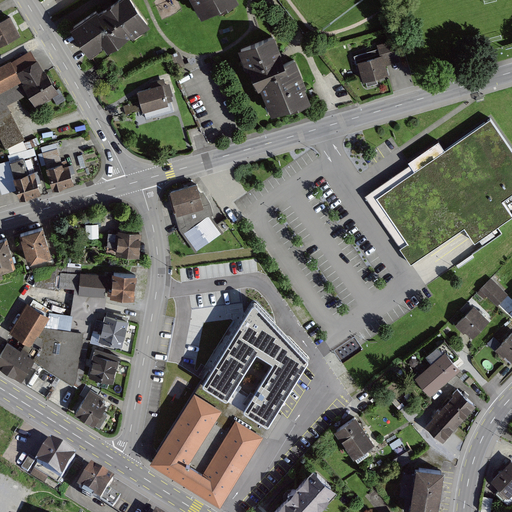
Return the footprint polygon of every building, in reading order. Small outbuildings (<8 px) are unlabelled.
[(96,11),(73,27),(89,50),(95,45),(97,48),(105,42),(107,45),(115,39),(117,42),(138,27),(140,30),(149,24),(131,0),(117,0),(99,14),(96,11)] [(156,0),(157,9),(164,8),(163,0),(156,0)] [(195,0),(203,13),(227,0),(229,3),(233,0),(195,0)] [(9,17),(0,21),(0,45),(18,38),(9,17)] [(273,37),(241,51),(245,60),(248,59),(257,79),(259,78),(274,111),(300,100),(301,103),(309,100),(303,85),(306,84),(295,59),(285,63),(273,37)] [(378,54),(356,60),(361,81),(387,75),(384,64),(399,60),(395,41),(376,46),(378,54)] [(53,93),(32,51),(10,62),(0,66),(0,136),(10,157),(27,148),(4,103),(23,94),(31,110),(49,101),(52,108),(65,101),(59,90),(53,93)] [(160,83),(132,91),(138,111),(166,102),(160,83)] [(441,142),(364,195),(365,196),(411,263),(465,227),(475,241),(511,215),(511,151),(490,119),(446,149),(441,142)] [(66,159),(43,167),(51,191),(75,183),(66,159)] [(23,160),(9,164),(18,200),(38,195),(32,170),(26,171),(23,160)] [(196,184),(168,190),(173,213),(201,207),(196,184)] [(207,216),(183,233),(195,251),(220,234),(207,216)] [(43,227),(21,234),(29,261),(51,255),(43,227)] [(141,231),(115,227),(112,252),(138,255),(141,231)] [(6,238),(0,239),(0,270),(14,266),(6,238)] [(82,267),(62,265),(38,270),(37,284),(60,288),(60,285),(81,288),(82,275),(81,275),(82,267)] [(133,298),(135,275),(114,273),(112,296),(133,298)] [(52,311),(34,300),(15,332),(33,344),(28,352),(26,355),(34,360),(33,361),(79,388),(83,380),(94,310),(103,310),(106,295),(103,295),(105,277),(82,275),(81,288),(80,293),(76,292),(70,330),(43,326),(52,311)] [(504,298),(488,282),(481,289),(497,304),(504,298)] [(488,320),(468,302),(461,309),(466,315),(457,323),(464,330),(467,328),(474,335),(488,320)] [(129,316),(107,311),(106,316),(101,314),(100,320),(97,319),(91,341),(105,345),(107,340),(121,344),(129,316)] [(268,328),(242,311),(147,461),(220,504),(226,494),(269,422),(312,356),(286,339),(293,328),(276,316),(268,328)] [(511,361),(511,332),(497,348),(501,352),(498,355),(505,361),(508,358),(511,362),(511,361)] [(18,350),(8,343),(0,355),(0,365),(22,379),(33,361),(34,360),(26,355),(28,352),(20,347),(18,350)] [(118,356),(95,349),(92,360),(95,361),(91,375),(112,380),(118,356)] [(457,370),(442,353),(413,378),(427,395),(457,370)] [(102,390),(87,384),(81,394),(85,397),(76,412),(94,423),(106,405),(103,403),(105,400),(98,396),(102,390)] [(473,406),(456,391),(423,426),(439,441),(473,406)] [(371,443),(353,417),(328,434),(346,460),(371,443)] [(70,455),(44,438),(27,464),(54,481),(70,455)] [(511,492),(511,461),(509,458),(488,479),(507,497),(511,492)] [(110,480),(85,464),(71,487),(94,502),(97,497),(112,506),(119,495),(106,487),(110,480)] [(437,511),(442,468),(409,465),(404,511),(437,511)] [(307,467),(265,511),(310,511),(331,489),(307,467)]
